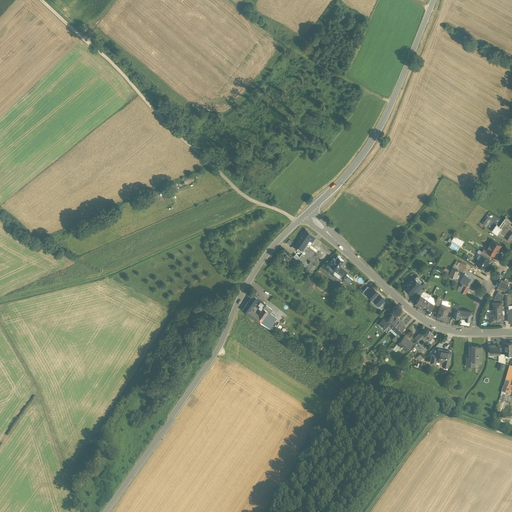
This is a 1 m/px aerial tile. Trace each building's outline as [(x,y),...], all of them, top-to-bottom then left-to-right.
[(488,218),(482,223),(486,227),(491,221),(488,218)] [(508,228),(510,225),(511,223),(506,218),(502,224),(504,225),(508,228)] [(500,233),(501,234),(504,231),(501,229),(504,225),(502,224),(499,227),(497,225),(494,229),(500,233)] [(511,231),(508,228),(504,225),(501,229),(504,231),(501,234),(506,238),(505,239),(507,240),(508,239),(510,241),(511,238),(511,231)] [(315,238),(305,230),(303,233),(302,232),(300,235),(301,236),(302,236),(302,235),(309,240),(312,242),(315,238)] [(309,240),(302,235),(302,236),(301,236),(298,241),(299,242),(295,248),(303,253),(304,252),(305,252),(309,247),(310,246),(306,244),(309,240)] [(451,241),(461,247),(463,243),(454,237),(451,241)] [(501,245),(493,240),(490,245),(488,248),(487,251),(492,254),(495,256),(497,252),(498,252),(499,249),(501,245)] [(316,252),(309,247),(305,252),(304,252),(303,253),(300,257),(304,261),(306,258),(311,262),(316,266),(319,263),(314,260),(316,257),(313,255),(316,252)] [(300,257),(296,254),(294,257),(306,268),(309,265),(304,261),(300,257)] [(489,259),(482,255),(477,264),(484,268),(486,266),(488,263),(490,260),(489,259)] [(338,256),(335,259),(333,258),(331,261),(333,262),(330,266),(336,270),(339,266),(343,260),(338,256)] [(466,267),(457,261),(453,268),(459,270),(463,272),(466,267)] [(311,273),(316,266),(311,262),(309,265),(306,268),(306,269),(311,273)] [(336,270),(330,266),(327,269),(334,274),(335,272),(335,271),(336,270)] [(347,273),(339,266),(336,270),(335,271),(335,272),(343,278),(346,274),(347,273)] [(459,270),(453,268),(451,272),(450,276),(456,278),(459,270)] [(473,278),(465,273),(460,281),(463,283),(469,286),(473,278)] [(346,274),(343,278),(349,284),(353,279),(346,274)] [(417,279),(415,278),(414,278),(413,277),(405,285),(405,287),(408,290),(408,292),(409,293),(411,293),(414,290),(420,284),(417,281),(417,279)] [(504,281),(501,280),(497,287),(505,291),(508,284),(506,283),(507,281),(504,280),(504,281)] [(423,286),(420,283),(420,284),(414,290),(417,292),(421,289),(423,286)] [(463,283),(461,286),(463,287),(460,291),(465,293),(469,286),(463,283)] [(324,292),(329,288),(325,284),(320,288),(324,292)] [(366,293),(372,299),(378,293),(372,287),(370,289),(366,293)] [(503,295),(498,292),(494,298),(495,302),(501,302),(501,299),(503,295)] [(378,293),(372,299),(378,305),(383,301),(385,298),(378,293)] [(428,298),(421,294),(421,295),(415,304),(418,306),(417,307),(421,309),(426,300),(427,300),(428,298)] [(253,295),(247,304),(252,306),(257,299),(253,295)] [(433,305),(427,300),(426,300),(421,309),(424,312),(425,310),(428,312),(433,305)] [(252,306),(247,304),(242,311),(260,323),(268,312),(271,309),(261,301),(260,306),(263,308),(258,315),(250,309),(252,306)] [(495,302),(493,303),(493,314),(490,314),(490,323),(495,323),(495,322),(497,322),(497,323),(503,322),(503,314),(502,314),(502,302),(501,302),(495,302)] [(449,307),(441,304),(437,317),(445,320),(448,311),(449,307)] [(462,310),(455,309),(453,316),(454,316),(458,317),(458,316),(462,317),(462,316),(463,310),(462,310)] [(466,311),(463,310),(462,316),(466,316),(465,320),(470,321),(471,312),(466,311)] [(277,319),(268,312),(260,323),(269,330),(277,319)] [(395,317),(393,314),(387,320),(384,318),(380,323),(382,325),(386,328),(390,324),(393,327),(400,319),(396,316),(395,317)] [(393,327),(392,327),(398,333),(404,326),(401,323),(403,322),(400,319),(393,327)] [(433,335),(429,331),(424,336),(429,340),(433,335)] [(419,342),(419,341),(424,336),(420,332),(415,338),(419,342)] [(401,347),(406,351),(413,343),(405,335),(394,346),(394,347),(393,348),(396,351),(397,349),(398,350),(401,347)] [(426,347),(419,341),(419,342),(415,346),(420,350),(421,350),(422,351),(426,347)] [(495,345),(490,344),(490,348),(490,354),(499,354),(500,354),(500,346),(495,346),(495,345)] [(478,346),(471,346),(471,358),(471,366),(476,366),(476,363),(481,363),(482,346),(481,346),(481,347),(478,347),(478,346)] [(438,349),(437,355),(435,364),(448,366),(451,352),(438,349)] [(511,381),(505,379),(501,393),(505,394),(507,386),(510,387),(511,381)]
